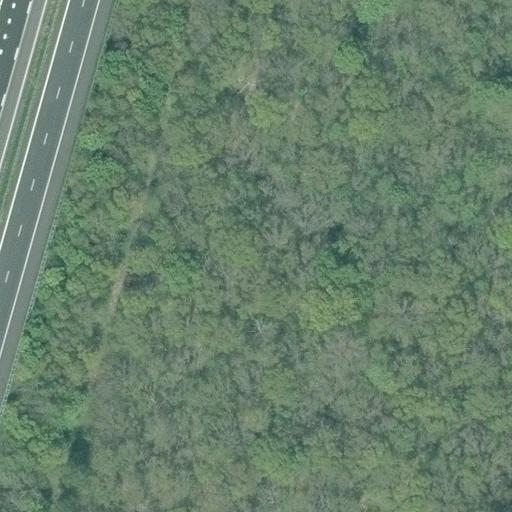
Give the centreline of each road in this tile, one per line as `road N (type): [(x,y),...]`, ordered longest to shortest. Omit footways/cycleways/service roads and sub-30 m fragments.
road 1 (motorway): [(0,308),(91,0)]
road 2 (motorway): [(33,0),(0,118)]
